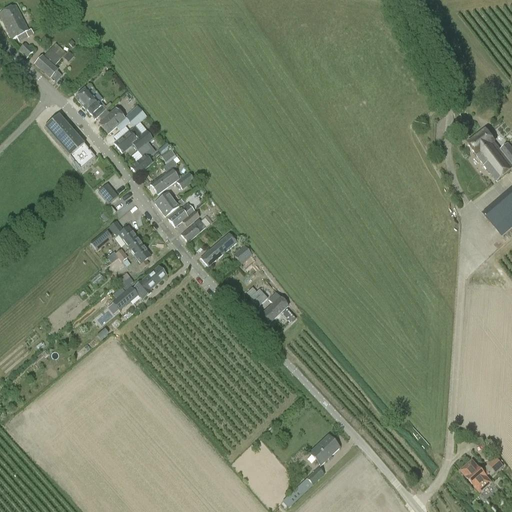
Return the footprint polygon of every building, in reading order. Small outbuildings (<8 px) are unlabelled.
[(15,7),(0,14),(0,19),(11,41),(28,32),(15,7)] [(18,51),(26,60),(34,53),(25,44),(18,51)] [(43,58),(42,57),(34,66),(50,81),(51,80),(55,84),(61,77),(57,73),(58,72),(54,68),(66,54),(56,45),(43,58)] [(68,64),(73,58),(68,53),(63,59),(68,64)] [(87,111),(95,121),(105,112),(101,108),(103,107),(100,104),(102,102),(98,97),(94,100),(86,90),(75,100),(86,112),(87,111)] [(125,119),(129,123),(140,113),(137,109),(125,119)] [(108,136),(125,121),(115,110),(109,115),(106,112),(99,119),(102,122),(98,125),(108,136)] [(134,129),(145,118),(140,113),(129,123),(134,129)] [(59,117),(44,130),(59,147),(61,145),(71,156),(68,158),(80,172),(95,158),(84,146),(59,117)] [(134,129),(129,133),(129,132),(114,145),(122,155),(132,147),(137,153),(147,144),(152,140),(146,132),(140,137),(134,129)] [(486,131),(467,145),(495,183),(511,170),(511,150),(508,145),(500,151),(486,131)] [(155,154),(147,144),(137,153),(142,159),(130,169),(137,177),(152,164),(148,160),(155,154)] [(168,144),(157,151),(166,165),(177,158),(168,144)] [(168,173),(150,186),(158,196),(178,181),(172,172),(177,168),(172,162),(164,168),(168,173)] [(188,174),(176,184),(182,191),(194,182),(188,174)] [(107,187),(98,195),(108,206),(117,199),(107,187)] [(511,188),(481,215),(502,238),(511,229),(511,188)] [(164,197),(154,204),(164,218),(174,211),(178,208),(169,195),(165,198),(164,197)] [(194,213),(187,205),(168,221),(174,228),(194,213)] [(111,218),(116,214),(111,208),(106,211),(111,218)] [(194,213),(182,224),(187,230),(199,219),(194,213)] [(200,233),(205,229),(198,221),(193,226),(181,236),(187,244),(200,233)] [(116,240),(118,239),(128,251),(139,244),(138,242),(139,240),(138,239),(136,240),(133,236),(133,234),(132,232),(130,232),(127,229),(123,233),(120,230),(112,235),(116,240)] [(96,253),(112,241),(105,233),(90,246),(96,253)] [(208,269),(236,244),(229,235),(200,260),(208,269)] [(129,251),(133,257),(140,266),(138,267),(141,271),(148,266),(146,262),(150,259),(143,250),(139,244),(129,251)] [(240,266),(244,263),(252,257),(245,248),(245,247),(233,256),(240,266)] [(115,256),(118,260),(124,255),(121,251),(115,256)] [(124,255),(118,260),(121,264),(127,259),(124,255)] [(152,294),(150,291),(166,278),(158,269),(141,283),(136,287),(132,290),(131,289),(126,293),(113,303),(118,310),(120,313),(138,298),(136,295),(139,293),(144,300),(152,294)] [(259,291),(250,299),(258,309),(267,300),(259,291)] [(266,328),(288,308),(275,294),(268,301),(272,306),(258,319),(266,328)] [(327,437),(309,455),(320,467),(339,449),(327,437)] [(488,466),(495,474),(503,467),(495,459),(488,466)] [(489,475),(484,469),(480,472),(472,462),(460,472),(480,494),(491,484),(486,478),(489,475)] [(306,480),(312,486),(324,476),(317,469),(306,480)]
